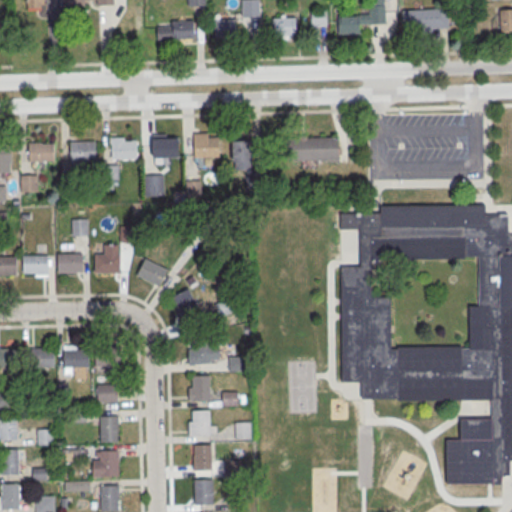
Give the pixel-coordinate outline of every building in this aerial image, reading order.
[(241,0),(259,0),(260,18),(242,18),(241,0)] [(340,15),(340,33),(360,33),(360,24),(384,23),(384,0),(374,0),(375,1),(368,1),(368,15),(340,15)] [(403,12),(447,9),(449,29),(404,32),(403,12)] [(500,11),(511,10),(511,31),(501,32),(500,11)] [(311,12),(327,11),(327,28),(312,28),(311,12)] [(272,17),(272,36),(296,36),(296,17),(272,17)] [(214,21),(239,20),(240,38),(215,39),(214,21)] [(169,22),(194,21),(195,40),(170,40),(169,22)] [(195,139),(220,138),(221,157),(196,157),(195,139)] [(154,140),(179,139),(179,158),(154,159),(154,140)] [(285,140),(338,139),(339,160),(285,162),(285,140)] [(231,171),(251,171),(251,140),(231,140),(231,171)] [(112,142),(137,141),(137,160),(112,160),(112,142)] [(29,143),(54,142),(54,161),(29,162),(29,143)] [(70,142),(95,142),(95,160),(70,161),(70,142)] [(0,144),(11,144),(12,163),(0,163),(0,144)] [(62,174),(78,174),(78,191),(62,192),(62,174)] [(21,176),(37,176),(37,193),(21,194),(21,176)] [(145,177),(161,177),(162,194),(145,194),(145,177)] [(200,194),(200,180),(186,180),(186,194),(200,194)] [(511,234),(509,234),(508,214),(486,214),(485,204),(380,205),(380,212),(340,213),(340,229),(359,229),(360,265),(340,266),(342,382),(361,381),(361,400),(491,398),(491,418),(459,419),(460,439),(445,439),(445,484),(502,483),(501,469),(508,469),(508,460),(511,459),(511,234)] [(0,212),(0,226),(9,227),(9,212),(0,212)] [(72,220),(89,219),(89,237),(73,237),(72,220)] [(120,227),(136,226),(137,244),(120,244),(120,227)] [(96,255),(105,255),(105,245),(119,245),(119,255),(121,255),(121,273),(96,273),(96,255)] [(58,255),(83,254),(83,273),(58,273),(58,255)] [(23,256),(48,255),(49,274),(24,275),(23,256)] [(0,257),(16,257),(17,276),(0,276),(0,257)] [(168,269),(144,257),(135,275),(159,287),(168,269)] [(179,319),(199,307),(188,288),(171,297),(176,305),(173,307),(179,319)] [(191,339),(210,338),(211,364),(192,364),(191,339)] [(96,348),(121,348),(121,366),(96,367),(96,348)] [(29,350),(54,349),(55,367),(30,368),(29,350)] [(64,350),(89,349),(90,368),(65,368),(64,350)] [(0,351),(19,351),(20,369),(0,369),(0,351)] [(230,369),(242,370),(243,358),(231,357),(230,369)] [(192,377),(211,377),(211,402),(190,402),(189,388),(192,388),(192,377)] [(98,385),(117,385),(118,403),(99,403),(98,385)] [(0,409),(12,409),(12,392),(0,392),(0,409)] [(192,411),(211,411),(212,437),(193,437),(192,411)] [(0,414),(16,414),(17,439),(0,439),(0,414)] [(100,418),(119,417),(119,443),(101,443),(100,418)] [(236,423),(251,423),(252,439),(236,440),(236,423)] [(37,430),(53,429),(54,445),(38,446),(37,430)] [(194,446),(213,445),(213,471),(194,471),(194,446)] [(0,449),(18,448),(19,474),(0,474),(0,449)] [(100,452),(119,451),(119,477),(100,477),(100,452)] [(225,462),(242,461),(242,477),(225,478),(225,462)] [(33,479),(45,479),(45,469),(33,469),(33,479)] [(195,480),(214,480),(214,506),(195,506),(195,480)] [(88,490),(88,481),(68,481),(68,490),(88,490)] [(0,483),(19,483),(19,508),(1,509),(0,483)] [(101,511),(101,487),(120,487),(120,511),(101,511)] [(228,494),(244,494),(244,510),(229,511),(228,494)] [(36,511),(36,498),(54,497),(54,511),(36,511)]
